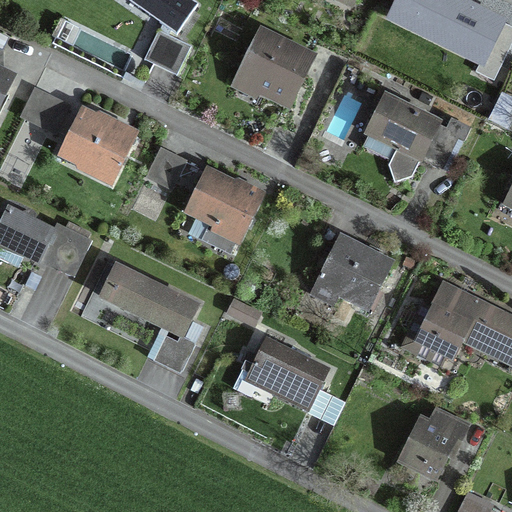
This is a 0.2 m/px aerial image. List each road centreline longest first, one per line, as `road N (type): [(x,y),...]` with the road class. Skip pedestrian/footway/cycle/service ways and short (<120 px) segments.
road 1 (residential): [(511,287),(46,61)]
road 2 (residential): [(371,511),(0,324)]
